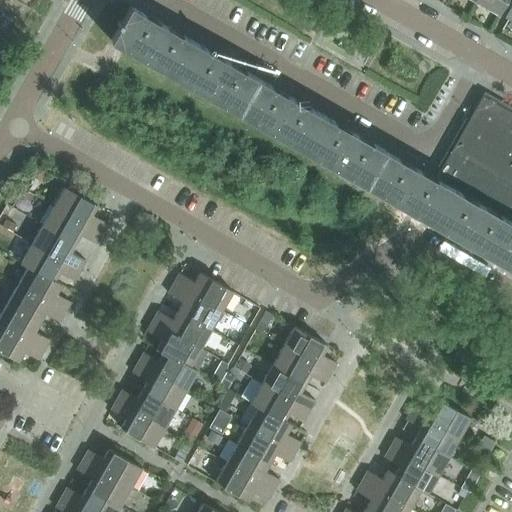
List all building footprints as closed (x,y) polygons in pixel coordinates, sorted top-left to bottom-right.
[(477,0),(476,3),(498,15),(507,0),(477,0)] [(194,42),(131,5),(121,21),(119,20),(117,23),(119,25),(111,40),(174,77),(194,42)] [(174,77),(238,113),(258,78),(194,42),(174,77)] [(238,113),(302,149),(321,114),(258,78),(238,113)] [(449,187),(511,222),(511,112),(483,96),(435,179),(449,187)] [(302,149),(365,186),(385,151),(321,114),(302,149)] [(385,151),(365,186),(429,222),(449,187),(435,179),(385,151)] [(53,206),(101,233),(107,223),(92,214),(97,205),(64,186),(53,206)] [(493,258),(511,223),(511,222),(449,187),(429,222),(493,258)] [(101,233),(53,206),(42,224),(75,243),(80,234),(95,243),(101,233)] [(511,223),(493,258),(511,269),(511,223)] [(42,224),(32,243),(80,270),(85,260),(70,252),(75,243),(42,224)] [(20,263),(27,267),(28,266),(54,281),(55,280),(59,272),(74,280),(80,270),(32,243),(20,263)] [(27,267),(17,285),(65,312),(71,302),(56,294),(61,284),(55,280),(54,281),(28,266),(27,267)] [(179,273),(174,283),(222,310),(233,290),(200,272),(194,281),(179,273)] [(183,301),(178,310),(211,329),(222,310),(174,283),(168,293),(183,301)] [(17,285),(6,303),(40,322),(45,314),(59,322),(65,312),(17,285)] [(6,303),(0,314),(0,324),(44,350),(49,340),(35,331),(40,322),(6,303)] [(158,310),(152,320),(200,348),(211,329),(178,310),(173,319),(158,310)] [(156,348),(163,352),(164,351),(190,366),(200,348),(152,320),(147,330),(162,339),(156,348)] [(44,350),(0,324),(0,350),(18,360),(23,351),(38,360),(44,350)] [(294,326),(283,345),(331,372),(337,362),(322,354),(327,344),(294,326)] [(283,345),(272,364),(305,383),(311,374),(325,382),(331,372),(283,345)] [(144,352),(138,362),(186,389),(197,370),(190,366),(164,351),(163,352),(159,360),(144,352)] [(147,380),(142,389),(175,408),(186,389),(138,362),(132,372),(147,380)] [(262,383),(310,410),(315,400),(301,392),(305,383),(272,364),(262,383)] [(251,402),(258,406),(258,405),(284,420),(285,419),(289,412),(304,420),(310,410),(262,383),(251,402)] [(122,390),(117,400),(165,427),(175,408),(142,389),(137,398),(122,390)] [(417,399),(411,409),(459,437),(471,417),(437,398),(432,408),(417,399)] [(165,427),(117,400),(111,410),(126,418),(120,427),(154,446),(165,427)] [(247,424),(295,451),(301,442),(286,433),(292,423),(285,419),(284,420),(258,405),(258,406),(247,424)] [(416,437),(449,455),(459,437),(411,409),(406,419),(421,428),(416,437)] [(247,424),(237,443),(270,462),(275,453),(290,462),(295,451),(247,424)] [(396,437),(390,447),(438,474),(449,455),(416,437),(411,445),(396,437)] [(237,443),(226,462),(274,489),(280,479),(265,471),(270,462),(237,443)] [(399,465),(395,473),(394,474),(421,489),(420,490),(427,494),(438,474),(390,447),(384,457),(399,465)] [(88,449),(83,459),(131,487),(142,467),(109,448),(103,458),(88,449)] [(92,478),(87,487),(120,506),(131,487),(83,459),(77,469),(92,478)] [(274,489),(226,462),(215,481),(248,500),(253,491),(268,499),(274,489)] [(368,471),(362,481),(410,508),(420,490),(421,489),(394,474),(395,473),(388,469),(382,479),(368,471)] [(371,499),(366,508),(373,511),(407,511),(410,508),(362,481),(356,491),(371,499)] [(460,486),(456,493),(463,496),(466,490),(460,486)] [(67,487),(61,497),(87,511),(116,511),(120,506),(87,487),(82,495),(67,487)] [(87,511),(61,497),(56,507),(64,511),(87,511)] [(220,511),(203,502),(197,511),(220,511)]
